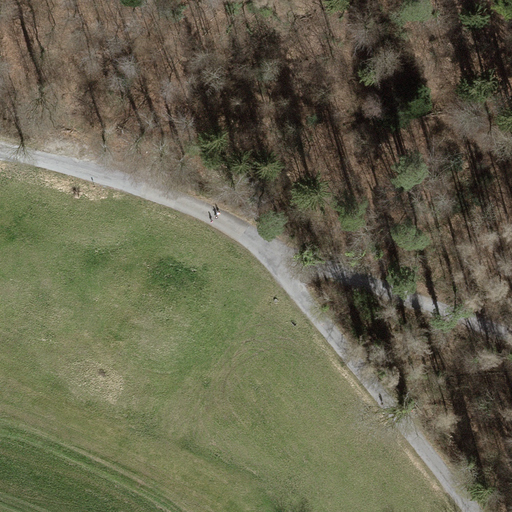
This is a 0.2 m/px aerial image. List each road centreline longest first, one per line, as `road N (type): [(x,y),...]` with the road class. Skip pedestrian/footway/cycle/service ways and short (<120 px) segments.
road 1 (track): [(0,149),(144,187),(254,242),(470,511)]
road 2 (track): [(511,337),(267,253)]
